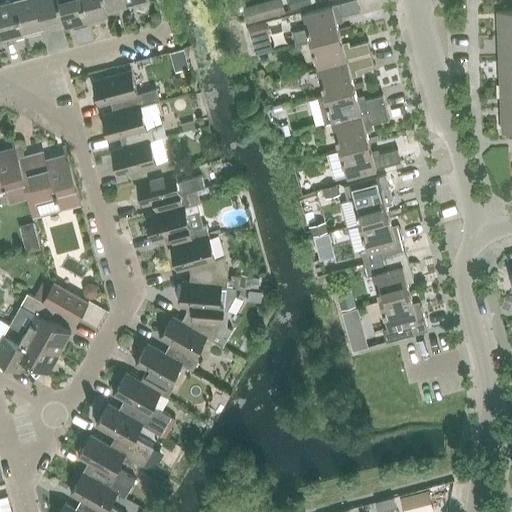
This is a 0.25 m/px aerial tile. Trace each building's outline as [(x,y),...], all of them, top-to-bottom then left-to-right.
[(9,39),(25,34),(15,0),(4,0),(0,1),(0,26),(2,35),(7,34),(9,39)] [(44,23),(37,0),(15,0),(25,34),(40,30),(39,25),(44,23)] [(66,23),(60,0),(37,0),(44,23),(49,22),(50,27),(66,23)] [(89,23),(82,0),(60,0),(66,23),(71,22),(72,27),(89,23)] [(103,13),(108,12),(104,0),(82,0),(89,23),(104,19),(103,13)] [(127,0),(104,0),(108,12),(124,8),(122,2),(127,1),(127,0)] [(310,0),(287,0),(291,9),(311,3),(310,0)] [(296,45),(311,41),(340,33),(336,18),(360,11),(356,0),(350,0),(303,13),(307,28),(293,32),(296,45)] [(511,10),(497,11),(498,36),(511,35),(511,10)] [(264,31),(245,33),(246,42),(265,40),(264,31)] [(318,68),(371,53),(368,41),(344,48),(340,33),(311,41),(318,68)] [(511,59),(511,35),(498,36),(499,60),(511,59)] [(325,95),(354,87),(350,72),(375,66),(371,53),(318,68),(325,95)] [(500,84),(511,83),(511,59),(499,60),(500,84)] [(156,87),(143,91),(139,91),(133,68),(94,78),(101,103),(119,98),(121,108),(122,109),(143,103),(143,104),(156,101),(160,100),(156,87)] [(501,108),(511,107),(511,83),(500,84),(501,108)] [(325,124),(332,122),(386,107),(383,95),(358,102),(354,87),(325,95),(317,97),(325,124)] [(156,138),(152,125),(162,123),(156,101),(143,104),(143,103),(122,109),(121,108),(104,113),(110,137),(128,132),(131,143),(152,138),(152,139),(156,138)] [(340,149),(369,141),(365,126),(389,120),(386,107),(332,122),(340,149)] [(511,107),(501,108),(502,132),(511,131),(511,107)] [(158,161),(152,139),(152,138),(131,143),(113,147),(120,172),(137,167),(140,177),(140,178),(165,172),(165,171),(176,168),(173,157),(158,161)] [(369,141),(340,149),(347,177),(401,163),(398,150),(373,156),(369,141)] [(45,150),(24,156),(22,146),(17,147),(30,195),(35,214),(82,202),(69,154),(47,160),(45,150)] [(17,147),(0,151),(0,186),(5,186),(6,189),(8,188),(11,200),(30,195),(17,147)] [(326,157),(332,181),(341,179),(334,154),(326,157)] [(140,177),(137,178),(143,202),(162,198),(165,208),(165,209),(186,203),(186,204),(190,203),(199,201),(196,189),(205,186),(202,175),(179,181),(176,168),(165,171),(165,172),(140,178),(140,177)] [(386,174),(344,186),(347,199),(353,197),(360,224),(389,216),(385,201),(392,199),(386,174)] [(192,226),(186,204),(186,203),(165,209),(165,208),(147,213),(153,237),(171,232),(174,243),(174,244),(210,233),(207,222),(192,226)] [(365,264),(407,252),(400,228),(393,230),(389,216),(360,224),(367,250),(361,252),(365,264)] [(216,257),(210,233),(174,244),(174,243),(172,244),(178,266),(195,262),(197,269),(196,279),(196,280),(223,282),(228,283),(229,273),(224,255),(216,257)] [(381,301),(410,293),(406,278),(413,276),(407,252),(365,264),(368,276),(374,274),(381,301)] [(196,280),(196,279),(182,278),(180,303),(198,304),(197,314),(191,324),(206,334),(213,338),(223,321),(224,307),(228,307),(239,294),(238,286),(228,286),(223,285),(223,282),(196,280)] [(43,300),(50,304),(77,319),(89,298),(55,279),(43,300)] [(50,304),(43,300),(27,291),(21,302),(36,311),(25,331),(59,351),(71,329),(44,314),(50,304)] [(428,330),(425,319),(421,306),(414,308),(410,293),(381,301),(388,327),(382,329),(386,342),(428,330)] [(206,334),(191,324),(173,313),(160,335),(175,344),(170,353),(181,361),(192,368),(198,356),(195,354),(206,334)] [(48,370),(59,351),(25,331),(19,341),(3,333),(0,338),(0,357),(15,366),(21,355),(48,370)] [(181,361),(170,353),(147,340),(135,362),(151,372),(146,380),(145,381),(161,390),(160,391),(167,395),(172,384),(169,382),(181,361)] [(418,342),(406,343),(408,362),(420,361),(418,342)] [(145,381),(146,380),(127,370),(114,392),(130,401),(125,410),(124,411),(142,421),(161,432),(171,415),(153,404),(160,391),(161,390),(145,381)] [(124,411),(125,410),(109,401),(97,422),(122,436),(116,446),(116,447),(125,452),(124,454),(143,464),(154,445),(135,434),(142,421),(124,411)] [(116,447),(116,446),(91,432),(79,453),(95,463),(89,473),(110,485),(111,484),(118,488),(126,493),(135,478),(117,467),(124,454),(125,452),(116,447)] [(110,485),(89,473),(84,470),(72,491),(87,500),(82,509),(81,510),(83,511),(124,511),(110,504),(118,488),(111,484),(110,485)] [(429,489),(400,497),(404,511),(425,511),(435,509),(429,489)] [(385,499),(389,511),(398,510),(394,496),(385,499)] [(378,511),(388,511),(389,511),(385,499),(376,501),(378,511)] [(83,511),(81,510),(82,509),(66,500),(58,511),(83,511)]
